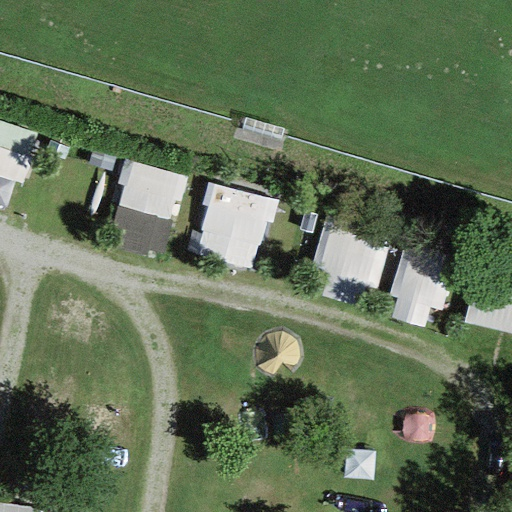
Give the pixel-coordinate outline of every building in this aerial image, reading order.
[(0,164),(25,171),(39,120),(0,109),(0,164)] [(129,148),(117,193),(177,209),(189,164),(129,148)] [(220,170),(198,239),(259,258),(280,188),(220,170)] [(385,263),(389,224),(324,217),(319,256),(385,263)] [(398,274),(439,293),(452,264),(411,246),(398,274)] [(511,316),(511,293),(477,290),(474,312),(511,316)] [(0,511),(59,511),(60,504),(0,498),(0,511)]
